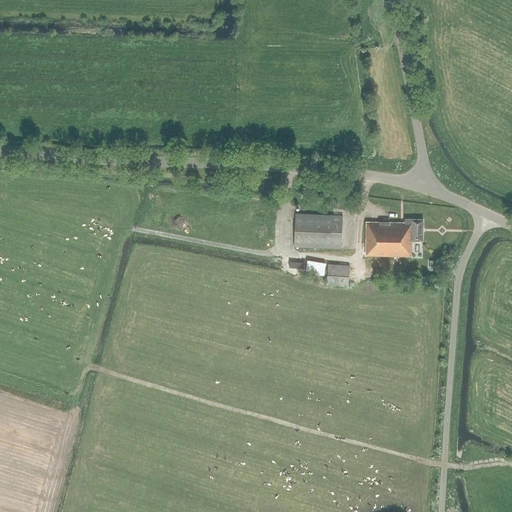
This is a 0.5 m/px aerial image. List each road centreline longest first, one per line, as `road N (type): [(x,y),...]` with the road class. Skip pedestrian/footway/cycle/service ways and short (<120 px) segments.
road 1 (tertiary): [(425,172),(397,180),(289,165),(0,150)]
road 2 (unclassified): [(440,511),(457,282),(488,215)]
road 3 (tertiary): [(425,172),(393,0)]
